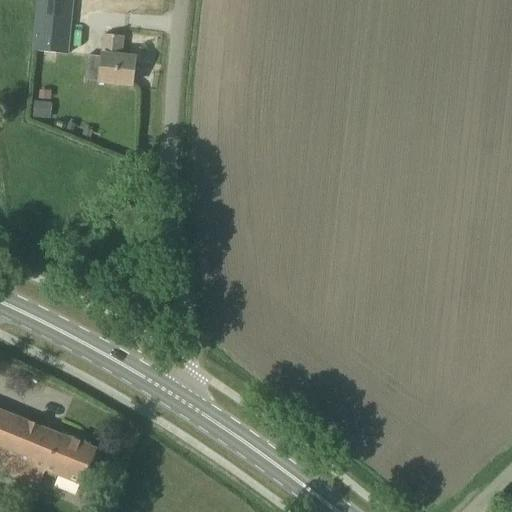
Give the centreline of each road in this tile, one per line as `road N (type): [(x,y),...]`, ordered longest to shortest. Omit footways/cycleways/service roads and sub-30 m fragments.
road 1 (unclassified): [(161,388),(181,365),(185,329),(169,160),(181,0)]
road 2 (primary): [(332,511),(161,388)]
road 3 (primary): [(161,388),(0,302)]
